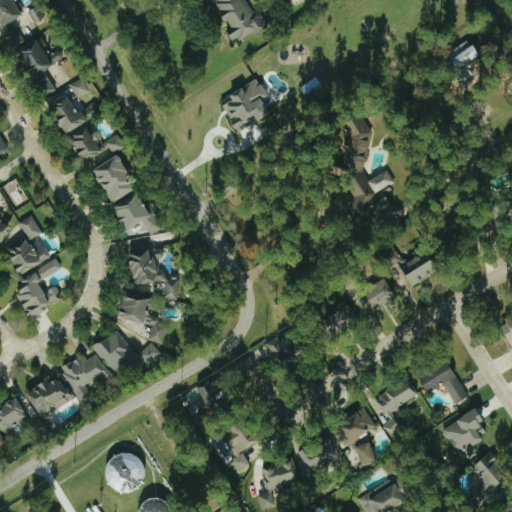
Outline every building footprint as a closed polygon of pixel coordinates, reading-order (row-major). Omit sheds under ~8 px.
[(0,0),(0,28),(11,50),(25,43),(14,21),(23,17),(14,0),(0,0)] [(246,0),(215,0),(231,29),(228,31),(235,44),(269,26),(261,10),(254,14),(246,0)] [(46,18),(39,7),(29,12),(36,24),(46,18)] [(57,91),(46,69),(65,59),(60,50),(51,56),(41,38),(21,50),(46,97),(57,91)] [(448,56),(466,85),(487,72),(478,58),(482,57),(472,41),(448,56)] [(90,91),(83,78),(71,84),(78,98),(90,91)] [(265,99),(269,97),(261,80),(222,99),(238,132),(273,115),(265,99)] [(69,134),(101,114),(93,102),(78,111),(68,95),(51,105),(69,134)] [(390,210),(391,204),(384,189),(396,183),(389,170),(369,180),(365,172),(372,133),(364,116),(348,124),(351,131),(346,159),(354,177),(349,206),(359,225),(390,210)] [(101,146),(89,127),(71,139),(87,164),(112,149),(114,154),(128,146),(120,134),(101,146)] [(0,155),(8,151),(0,136),(0,155)] [(113,204),(139,189),(120,156),(94,170),(113,204)] [(160,231),(142,193),(115,206),(127,231),(145,223),(151,235),(160,231)] [(31,241),(43,233),(33,215),(20,223),(31,241)] [(18,273),(52,261),(48,248),(35,252),(31,241),(10,248),(18,273)] [(130,254),(136,286),(164,281),(158,249),(130,254)] [(406,261),(399,249),(393,253),(413,287),(440,272),(427,250),(406,261)] [(31,316),(64,299),(58,286),(46,292),(40,282),(63,270),(59,261),(15,284),(31,316)] [(363,294),(372,312),(398,299),(388,280),(363,294)] [(166,300),(181,299),(180,281),(166,281),(166,300)] [(145,325),(154,298),(129,290),(120,317),(145,325)] [(361,327),(353,307),(324,318),(332,338),(361,327)] [(147,323),(154,325),(150,341),(166,345),(170,328),(160,325),(162,319),(149,316),(147,323)] [(511,318),(501,324),(511,344),(511,318)] [(96,347),(116,375),(139,358),(118,331),(96,347)] [(280,367),(302,359),(293,331),(270,339),(280,367)] [(164,355),(153,343),(139,356),(151,368),(164,355)] [(63,367),(83,408),(96,401),(89,387),(110,376),(99,354),(88,360),(85,356),(63,367)] [(470,397),(449,360),(420,376),(430,393),(445,384),(457,404),(470,397)] [(42,418),(74,400),(61,378),(53,382),(52,379),(28,393),(42,418)] [(385,425),(392,438),(403,433),(392,411),(419,398),(410,381),(377,398),(390,422),(385,425)] [(0,424),(6,434),(30,418),(17,398),(0,408),(0,424)] [(473,445),(490,436),(483,424),(487,422),(479,409),(445,430),(460,456),(467,452),(471,459),(479,455),(473,445)] [(377,430),(368,410),(341,423),(351,443),(377,430)] [(243,451),(258,442),(248,424),(215,445),(223,458),(225,457),(236,475),(252,466),(243,451)] [(342,462),(334,441),(302,454),(311,474),(342,462)] [(357,448),(365,466),(379,461),(371,442),(357,448)] [(104,464),(116,497),(142,488),(139,481),(148,477),(139,451),(104,464)] [(475,466),(495,490),(511,477),(492,452),(475,466)] [(295,461),(263,469),(270,493),(259,496),(263,510),(277,506),(272,490),(301,482),(295,461)] [(368,494),(373,504),(366,507),(368,511),(389,511),(408,502),(405,496),(413,492),(403,475),(368,494)] [(143,500),(142,511),(170,511),(171,500),(143,500)]
